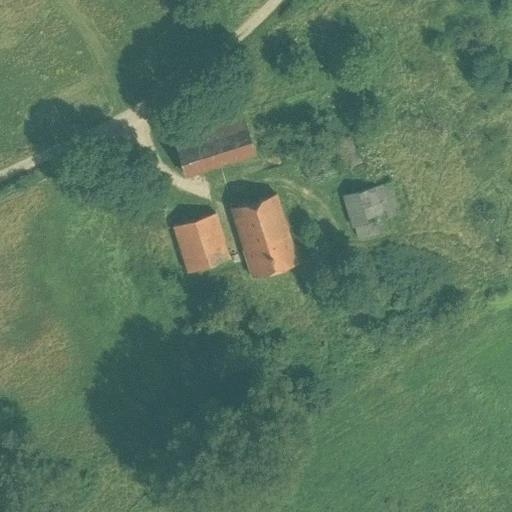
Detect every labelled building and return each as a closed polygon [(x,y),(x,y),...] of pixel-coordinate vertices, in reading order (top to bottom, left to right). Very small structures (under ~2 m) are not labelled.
[(250,124),(181,146),(190,172),(258,150),(250,124)] [(327,175),(336,197),(356,189),(346,167),(327,175)] [(363,190),(342,196),(352,229),(400,214),(389,182),(363,190)] [(230,208),(252,277),(298,262),(276,193),(230,208)] [(172,226),(187,272),(231,258),(216,212),(172,226)] [(222,305),(227,327),(245,322),(237,299),(222,305)]
